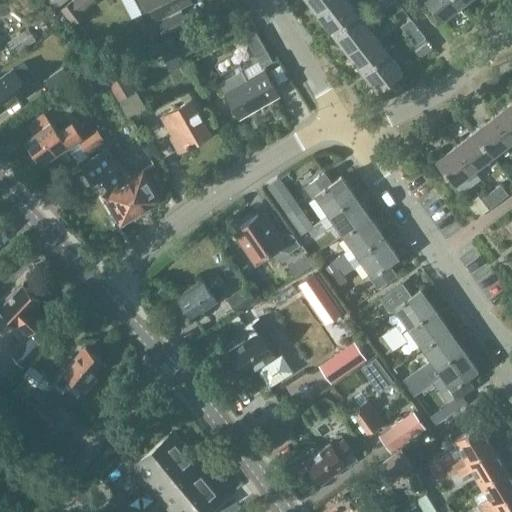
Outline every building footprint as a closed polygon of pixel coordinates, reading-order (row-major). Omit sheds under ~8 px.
[(71,0),(70,0),(60,8),(69,20),(73,25),(84,16),(80,11),(71,0)] [(120,0),(130,18),(141,12),(151,7),(156,18),(190,1),(189,0),(120,0)] [(306,0),(316,12),(332,0),(306,0)] [(332,0),(316,12),(331,32),(356,12),(346,0),(332,0)] [(460,5),(456,0),(424,0),(440,20),(460,5)] [(60,8),(52,15),(61,26),(69,20),(60,8)] [(158,21),(165,34),(188,22),(181,9),(158,21)] [(331,32),(346,51),(371,32),(356,12),(331,32)] [(401,26),(408,35),(417,28),(410,18),(401,26)] [(417,28),(408,35),(415,45),(425,38),(417,28)] [(7,43),(15,54),(35,40),(27,29),(7,43)] [(179,40),(186,53),(206,42),(198,29),(179,40)] [(255,30),(244,36),(258,60),(261,66),(272,60),(255,30)] [(346,51),(361,71),(386,51),(371,32),(346,51)] [(386,51),(361,71),(376,90),(401,71),(386,51)] [(240,70),(219,82),(225,92),(226,95),(230,102),(239,117),(278,95),(264,70),(261,66),(258,60),(240,70)] [(409,60),(403,64),(406,68),(411,63),(412,63),(409,60)] [(101,71),(117,99),(134,89),(119,61),(101,71)] [(30,71),(24,62),(14,69),(13,69),(0,78),(0,112),(29,90),(21,78),(30,71)] [(161,116),(169,129),(167,130),(170,134),(168,136),(177,153),(211,134),(191,100),(161,116)] [(511,100),(493,116),(511,140),(511,100)] [(41,163),(64,146),(66,148),(82,137),(71,121),(56,131),(50,123),(49,123),(43,115),(28,125),(34,133),(24,140),(41,163)] [(493,116),(474,130),(493,155),(511,140),(493,116)] [(12,127),(4,134),(8,139),(16,132),(12,127)] [(80,142),(87,152),(105,140),(97,130),(80,142)] [(474,130),(454,145),(473,170),(493,155),(474,130)] [(105,145),(101,148),(103,151),(105,154),(109,161),(110,162),(123,182),(141,212),(161,199),(143,170),(132,177),(125,166),(123,167),(117,158),(124,154),(116,139),(105,145)] [(473,170),(454,145),(435,160),(454,185),(473,170)] [(103,151),(80,166),(92,185),(101,179),(108,191),(102,195),(120,225),(141,212),(123,182),(110,162),(109,161),(105,154),(103,151)] [(324,173),(304,187),(312,198),(314,196),(328,215),(329,214),(354,196),(340,176),(331,183),(324,173)] [(500,184),(491,191),(498,200),(507,193),(500,184)] [(498,200),(491,191),(482,198),(489,208),(498,200)] [(335,222),(343,234),(369,216),(354,196),(329,214),(328,215),(312,226),(308,229),(313,237),(335,222)] [(299,205),(287,214),(301,233),(313,224),(299,205)] [(289,252),(299,245),(292,234),(281,241),(264,217),(257,215),(232,232),(254,266),(257,264),(271,255),(269,252),(273,249),(289,252)] [(343,234),(357,254),(383,236),(369,216),(343,234)] [(336,270),(329,274),(338,287),(347,280),(343,275),(360,263),(377,288),(397,274),(388,262),(397,255),(383,236),(357,254),(349,259),(335,269),(336,270)] [(330,262),(335,269),(349,259),(344,252),(330,262)] [(304,255),(296,260),(303,270),(311,265),(304,255)] [(330,263),(325,267),(329,274),(335,270),(330,263)] [(313,274),(298,284),(325,324),(340,313),(313,274)] [(185,308),(191,317),(225,295),(217,283),(208,289),(202,280),(177,297),(179,300),(178,303),(181,307),(185,308)] [(22,283),(14,291),(12,289),(5,297),(7,299),(0,306),(0,326),(8,318),(16,325),(17,324),(27,335),(44,317),(33,307),(39,300),(37,298),(37,294),(33,290),(29,290),(22,283)] [(245,285),(226,298),(237,312),(256,298),(245,285)] [(409,327),(434,309),(420,289),(394,307),(409,327)] [(434,309),(409,327),(412,332),(423,347),(448,329),(434,309)] [(243,374),(256,366),(269,386),(292,371),(258,318),(244,326),(250,336),(227,351),(243,374)] [(395,326),(375,340),(380,348),(388,343),(387,342),(400,333),(395,326)] [(423,347),(431,359),(423,365),(423,366),(403,380),(408,387),(437,367),(462,349),(448,329),(423,347)] [(388,343),(380,348),(385,355),(406,341),(400,333),(387,342),(388,343)] [(31,336),(21,346),(32,356),(41,346),(31,336)] [(353,341),(318,365),(329,381),(364,358),(353,341)] [(92,374),(103,361),(84,346),(62,371),(64,373),(56,382),(62,388),(70,378),(85,391),(97,378),(92,374)] [(462,349),(437,367),(408,387),(414,395),(434,380),(442,374),(451,387),(449,388),(456,398),(473,386),(466,376),(477,368),(462,349)] [(376,359),(365,367),(381,390),(392,381),(376,359)] [(22,379),(10,392),(22,402),(34,387),(44,376),(30,364),(19,377),(22,379)] [(47,391),(29,414),(46,427),(47,428),(57,415),(57,414),(55,413),(62,404),(47,391)] [(366,434),(384,421),(368,398),(350,412),(366,434)] [(379,436),(390,452),(424,428),(413,412),(379,436)] [(453,440),(458,448),(428,466),(437,481),(457,468),(492,446),(478,424),(453,440)] [(132,464),(146,480),(184,448),(171,432),(132,464)] [(340,457),(350,450),(343,439),(332,446),(330,443),(305,461),(320,482),(345,464),(340,457)] [(132,446),(124,454),(131,463),(140,455),(132,446)] [(471,469),(480,483),(505,468),(492,446),(457,468),(461,475),(471,469)] [(146,480),(159,496),(197,464),(184,448),(146,480)] [(400,450),(377,467),(390,485),(413,468),(400,450)] [(159,496),(172,511),(210,480),(197,464),(159,496)] [(469,511),(481,511),(483,511),(511,493),(511,479),(505,468),(480,483),(484,490),(475,495),(480,504),(479,504),(480,506),(469,511)] [(210,480),(172,511),(204,511),(223,496),(210,480)] [(124,496),(118,501),(123,507),(139,495),(135,489),(124,496)] [(511,511),(511,493),(483,511),(481,511),(511,511)] [(350,511),(392,511),(390,508),(382,511),(378,511),(370,499),(350,511)]
